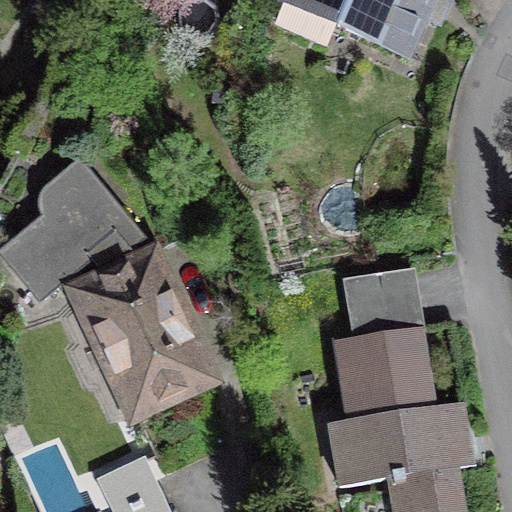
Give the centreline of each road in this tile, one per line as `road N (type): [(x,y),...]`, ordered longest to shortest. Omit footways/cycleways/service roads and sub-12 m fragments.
road 1 (residential): [(511,438),(476,154),(495,63),(511,33)]
road 2 (unknown): [(228,361),(258,511)]
